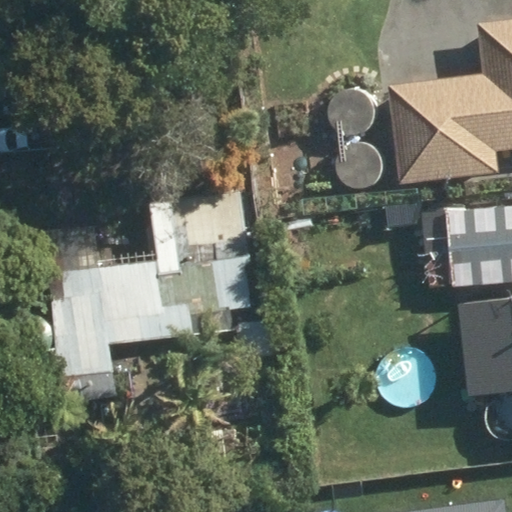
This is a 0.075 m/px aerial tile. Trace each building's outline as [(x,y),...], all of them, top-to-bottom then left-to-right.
[(486,82),(404,92),(415,174),(496,164),(494,149),(511,146),(511,26),(492,29),(496,68),(503,73),(492,86),(486,82)] [(16,72),(0,74),(0,177),(32,173),(16,72)] [(324,84),(272,89),(277,143),(329,138),(324,84)] [(357,131),(365,130),(372,127),(377,121),(381,114),(381,106),(379,98),(375,92),(368,87),(360,85),(353,85),(346,88),(340,92),(336,99),(334,106),(335,113),(338,120),(343,126),(349,130),(357,131)] [(361,190),(369,189),(376,185),(382,179),(385,172),(385,164),(383,156),(379,150),(372,145),(365,143),(357,143),(350,146),(344,151),(340,157),(338,164),(339,172),(342,179),(347,184),(353,188),(361,190)] [(252,190),(166,203),(175,259),(140,265),(152,337),(187,331),(188,339),(241,331),(246,360),(276,356),(271,321),(244,325),(236,274),(264,270),(252,190)] [(511,202),(439,207),(444,285),(511,280),(511,202)] [(505,443),(511,441),(511,396),(508,396),(501,396),(494,399),(488,403),(484,410),(482,417),(482,425),(485,431),(490,437),(497,441),(505,443)]
